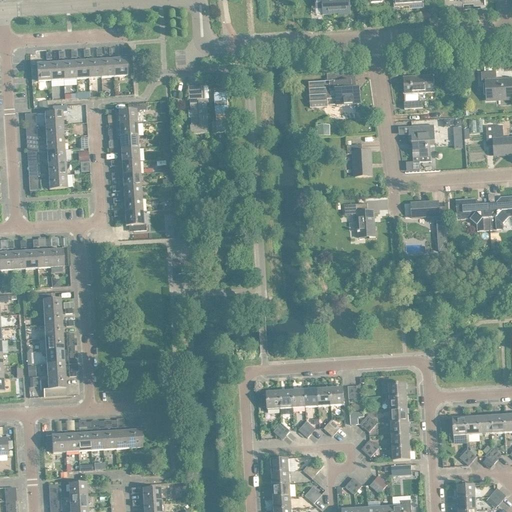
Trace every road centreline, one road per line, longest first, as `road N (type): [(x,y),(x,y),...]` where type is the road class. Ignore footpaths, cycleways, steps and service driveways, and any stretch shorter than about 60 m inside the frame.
road 1 (residential): [(265,370),(420,359),(429,396)]
road 2 (residential): [(90,409),(77,222)]
road 3 (residential): [(17,226),(5,42)]
road 4 (unclassified): [(213,47),(375,40)]
road 5 (residential): [(375,40),(396,183)]
road 6 (residential): [(77,222),(103,220),(96,113)]
road 7 (unclassified): [(375,40),(504,32)]
